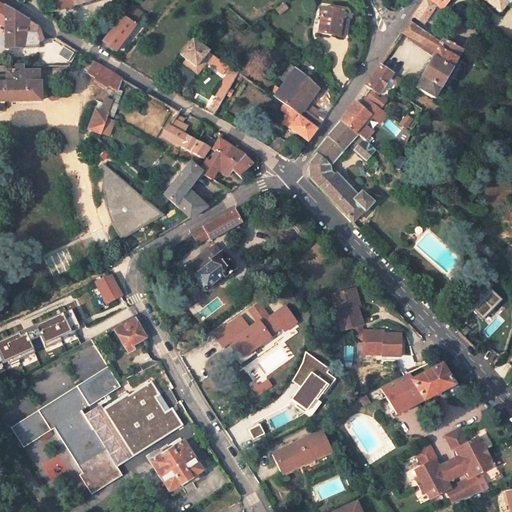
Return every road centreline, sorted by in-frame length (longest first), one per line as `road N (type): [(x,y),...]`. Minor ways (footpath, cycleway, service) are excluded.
road 1 (residential): [(260,511),(124,272),(125,262),(289,174)]
road 2 (unclassified): [(289,174),(9,0)]
road 3 (unclassified): [(511,405),(289,174)]
road 4 (unknown): [(124,272),(102,234),(93,187),(68,133),(59,124),(15,119)]
road 5 (residential): [(289,174),(390,30)]
